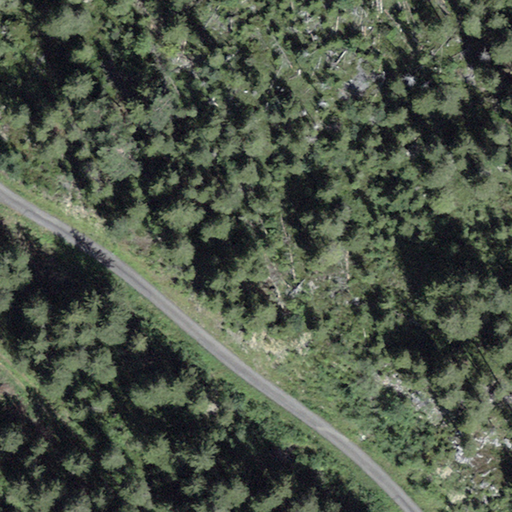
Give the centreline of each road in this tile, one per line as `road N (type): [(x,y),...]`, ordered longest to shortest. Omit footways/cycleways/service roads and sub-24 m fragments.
road 1 (track): [(406,511),(358,460),(135,285),(0,197)]
road 2 (track): [(0,359),(129,511)]
